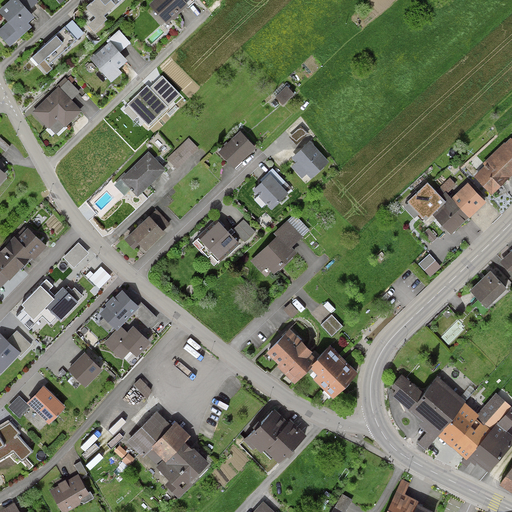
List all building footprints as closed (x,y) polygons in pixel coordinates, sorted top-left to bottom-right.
[(30,11),(19,0),(10,0),(0,9),(0,11),(9,22),(0,30),(0,36),(11,48),(31,29),(27,24),(35,17),(30,11)] [(19,0),(30,11),(39,3),(36,0),(19,0)] [(183,0),(156,0),(152,4),(168,22),(188,4),(183,0)] [(73,20),(66,27),(77,38),(78,40),(85,33),(73,20)] [(77,38),(66,27),(33,57),(40,64),(45,60),(49,64),(77,38)] [(111,41),(120,52),(131,42),(120,30),(109,40),(111,41)] [(120,52),(111,41),(92,58),(113,81),(123,73),(119,68),(128,60),(120,52)] [(163,76),(150,88),(168,106),(181,94),(163,76)] [(59,85),(73,100),(80,93),(66,78),(59,85)] [(73,100),(59,85),(33,111),(56,136),(83,110),(73,100)] [(147,85),(128,105),(149,126),(169,106),(168,106),(150,88),(147,85)] [(287,86),(276,97),(285,105),(296,95),(287,86)] [(302,126),(290,137),(298,146),(310,135),(302,126)] [(256,147),(241,132),(220,151),(235,167),(256,147)] [(0,137),(0,146),(4,150),(9,145),(0,137)] [(189,138),(168,159),(178,169),(199,149),(189,138)] [(511,143),(510,141),(475,176),(491,192),(511,171),(511,143)] [(330,163),(311,142),(294,157),(299,162),(293,167),(304,179),(309,174),(313,178),(330,163)] [(166,169),(150,152),(115,186),(125,196),(131,190),(138,197),(166,169)] [(289,194),(271,175),(255,190),(273,210),(289,194)] [(450,178),(440,187),(446,194),(456,185),(450,178)] [(427,182),(407,202),(426,221),(446,202),(427,182)] [(482,202),(467,186),(435,215),(450,232),(482,202)] [(280,236),(292,249),(311,232),(295,215),(276,232),(280,236)] [(164,233),(151,219),(134,234),(148,249),(164,233)] [(243,219),(233,230),(245,242),(256,232),(243,219)] [(239,242),(221,223),(203,239),(221,259),(239,242)] [(436,237),(428,228),(423,233),(431,241),(436,237)] [(45,246),(29,230),(18,242),(15,239),(0,254),(0,278),(4,282),(32,253),(35,256),(45,246)] [(276,274),(297,255),(292,249),(280,236),(252,261),(263,272),(269,266),(276,274)] [(78,242),(63,258),(74,268),(89,253),(78,242)] [(503,289),(489,275),(472,291),(486,306),(503,289)] [(53,285),(47,279),(22,305),(35,318),(56,296),(49,290),(53,285)] [(72,290),(69,287),(49,307),(61,319),(83,296),(75,287),(72,290)] [(139,307),(123,292),(103,313),(118,328),(139,307)] [(332,315),(320,325),(331,337),(342,326),(332,315)] [(149,342),(135,329),(117,349),(132,361),(149,342)] [(17,332),(8,342),(19,353),(21,355),(31,345),(17,332)] [(311,358),(286,334),(267,353),(292,378),(311,358)] [(8,342),(1,335),(0,335),(0,369),(1,371),(19,353),(8,342)] [(329,351),(308,371),(332,395),(352,374),(329,351)] [(101,371),(86,355),(71,370),(86,385),(101,371)] [(141,379),(134,386),(148,399),(152,390),(141,379)] [(404,380),(391,396),(468,457),(470,454),(489,469),(511,439),(511,408),(510,411),(494,397),(476,419),(434,385),(425,397),(404,380)] [(64,408),(45,389),(30,403),(50,422),(64,408)] [(19,396),(9,407),(20,417),(30,406),(19,396)] [(288,421),(274,408),(250,434),(262,445),(264,443),(279,456),(303,430),(291,419),(288,421)] [(187,477),(205,458),(182,436),(187,431),(175,420),(154,442),(168,455),(162,462),(174,474),(169,480),(179,490),(190,479),(187,477)] [(10,423),(0,429),(0,459),(14,451),(22,460),(31,451),(17,435),(20,433),(10,423)] [(134,459),(128,453),(122,459),(128,466),(134,459)] [(511,468),(502,484),(511,490),(511,468)] [(87,490),(78,474),(52,488),(61,504),(87,490)] [(345,511),(353,499),(342,493),(331,511),(345,511)] [(414,502),(396,494),(387,511),(424,511),(412,506),(414,502)] [(275,511),(263,501),(253,511),(275,511)] [(27,511),(18,511),(13,503),(0,510),(0,511),(28,511),(27,511)]
